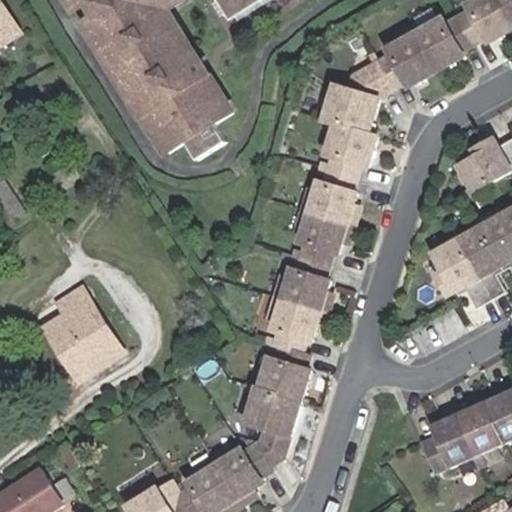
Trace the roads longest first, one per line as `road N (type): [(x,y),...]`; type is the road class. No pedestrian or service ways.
road 1 (residential): [(511,82),(454,112),(426,149),(360,366)]
road 2 (residential): [(511,331),(412,379),(360,366)]
road 3 (residential): [(360,366),(315,511)]
